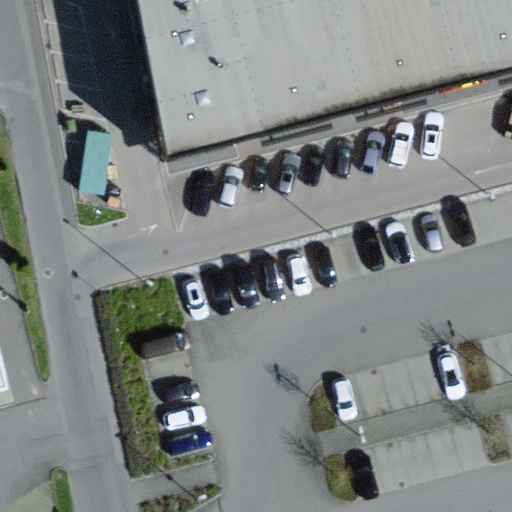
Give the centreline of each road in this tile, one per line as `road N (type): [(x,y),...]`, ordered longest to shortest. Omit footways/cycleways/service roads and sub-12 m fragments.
road 1 (unclassified): [(103,511),(2,0)]
road 2 (unknown): [(128,0),(152,254)]
